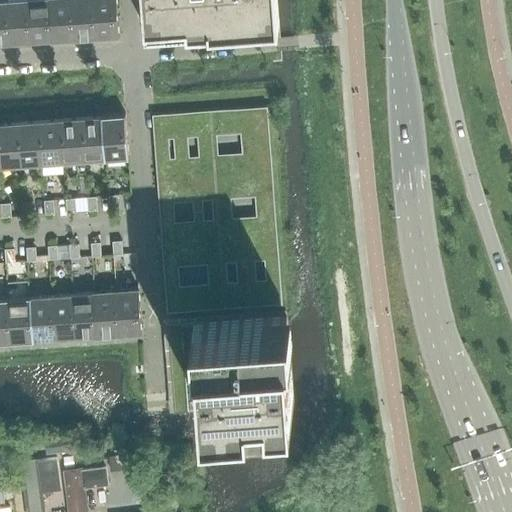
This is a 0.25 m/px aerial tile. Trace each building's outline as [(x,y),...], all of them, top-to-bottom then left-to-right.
[(28,0),(19,0),(7,1),(10,42),(32,41),(28,0)] [(28,0),(32,41),(52,39),(52,40),(53,40),(50,0),(28,0)] [(71,0),(50,0),(53,40),(75,39),(71,0)] [(93,0),(71,0),(75,39),(96,37),(93,0)] [(116,0),(93,0),(96,37),(119,35),(116,0)] [(143,0),(146,32),(209,27),(209,29),(279,23),(277,0),(143,0)] [(7,1),(0,1),(0,43),(10,42),(7,1)] [(168,310),(281,301),(267,105),(153,113),(156,146),(160,210),(165,276),(168,310)] [(125,114),(102,115),(106,159),(128,157),(125,114)] [(101,115),(101,117),(81,118),(84,160),(104,158),(104,159),(106,159),(102,115),(101,115)] [(84,160),(81,118),(59,120),(62,161),(84,160)] [(62,161),(59,120),(38,121),(41,163),(62,161)] [(41,163),(38,121),(16,123),(19,164),(41,163)] [(0,124),(0,165),(19,164),(16,123),(0,124)] [(118,194),(108,195),(109,209),(119,208),(118,194)] [(97,196),(87,197),(88,211),(97,210),(97,196)] [(75,198),(65,198),(66,212),(76,212),(75,198)] [(53,199),(44,200),(45,214),(54,213),(53,199)] [(32,201),(22,202),(23,216),(33,215),(32,201)] [(10,203),(1,203),(2,217),(11,216),(10,203)] [(122,240),(112,241),(113,255),(123,254),(122,240)] [(100,242),(91,242),(92,256),(101,256),(100,242)] [(79,243),(69,244),(70,258),(79,257),(79,243)] [(57,245),(47,245),(48,259),(58,259),(57,245)] [(35,246),(26,247),(27,261),(36,260),(35,246)] [(14,248),(4,248),(5,262),(15,262),(14,248)] [(142,332),(138,288),(116,290),(119,334),(142,332)] [(119,334),(116,290),(94,291),(97,335),(119,334)] [(76,336),(96,334),(96,336),(97,335),(94,291),(93,292),(93,293),(73,294),(76,336)] [(76,336),(73,294),(51,296),(54,337),(76,336)] [(33,340),(29,296),(8,298),(11,341),(33,340)] [(31,297),(31,296),(29,296),(33,340),(34,340),(34,339),(54,337),(51,296),(31,297)] [(0,342),(11,341),(8,298),(0,298),(0,342)] [(290,364),(287,318),(287,314),(283,314),(169,323),(168,323),(174,411),(204,409),(204,410),(251,407),(250,405),(293,402),(290,364)] [(55,438),(45,440),(47,452),(64,450),(63,439),(62,437),(55,438)] [(138,453),(123,455),(125,469),(139,467),(138,453)] [(62,511),(55,455),(23,460),(30,511),(62,511)] [(73,456),(64,457),(65,467),(74,466),(73,456)] [(104,463),(65,468),(70,511),(78,511),(86,511),(83,482),(106,479),(104,463)] [(173,487),(160,488),(162,502),(174,500),(173,487)]
